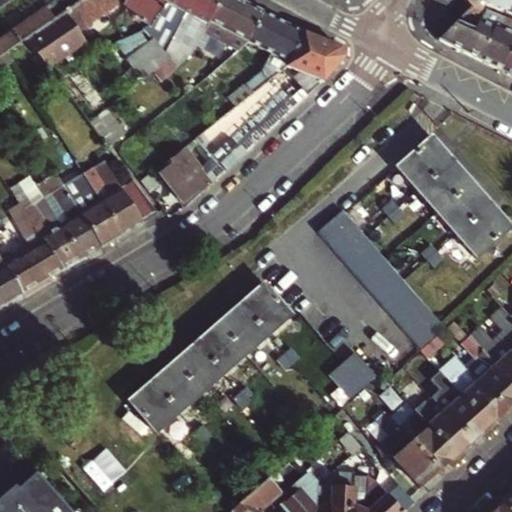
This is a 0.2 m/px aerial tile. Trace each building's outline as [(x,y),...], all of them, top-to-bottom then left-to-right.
[(83,0),(57,0),(45,9),(46,9),(12,32),(13,34),(0,43),(0,58),(24,42),(83,0)] [(132,30),(137,35),(150,29),(166,7),(169,0),(83,0),(24,42),(49,70),(83,46),(89,55),(105,48),(132,30)] [(204,30),(208,23),(220,0),(169,0),(166,7),(150,29),(137,35),(89,57),(101,72),(125,54),(150,40),(154,44),(127,60),(134,68),(117,81),(124,90),(140,78),(142,80),(169,60),(170,61),(177,68),(189,56),(191,53),(204,30)] [(255,8),(239,0),(220,0),(208,23),(239,39),(226,52),(231,58),(233,57),(249,44),(264,13),(255,8)] [(466,0),(475,8),(482,0),(466,0)] [(441,42),(480,61),(502,17),(487,10),(481,6),(477,11),(474,16),(480,20),(473,33),(457,25),(441,42)] [(271,16),(264,13),(249,44),(271,55),(262,72),(229,98),(236,107),(284,69),(287,67),(305,33),(271,16)] [(480,20),(474,16),(470,13),(457,25),(473,33),(480,20)] [(511,21),(502,17),(480,61),(503,73),(511,54),(511,21)] [(217,39),(204,30),(191,53),(204,60),(217,39)] [(341,49),(305,33),(287,67),(300,72),(209,156),(211,159),(200,169),(212,183),(273,127),(328,77),(345,58),(341,49)] [(511,54),(503,73),(511,76),(511,54)] [(198,65),(189,56),(177,68),(186,76),(198,65)] [(243,70),(233,57),(231,58),(207,77),(218,89),(243,70)] [(289,76),(284,69),(236,107),(222,119),(228,126),(276,88),(275,87),(289,76)] [(418,191),(452,161),(432,138),(398,168),(418,191)] [(187,206),(212,183),(200,169),(211,159),(209,156),(196,140),(158,170),(187,206)] [(437,212),(471,183),(452,161),(418,191),(437,212)] [(159,214),(134,181),(121,189),(104,162),(84,174),(123,236),(159,214)] [(65,186),(103,247),(107,245),(123,236),(84,174),(65,186)] [(159,184),(152,175),(142,183),(149,192),(159,184)] [(83,259),(103,247),(65,186),(60,179),(49,186),(53,193),(44,199),(83,259)] [(490,205),(471,183),(437,212),(456,235),(490,205)] [(64,271),(83,259),(44,199),(34,205),(24,190),(15,195),(21,205),(64,271)] [(392,202),(383,210),(389,217),(398,209),(392,202)] [(34,249),(7,265),(25,294),(35,288),(64,271),(21,205),(10,211),(34,249)] [(478,259),(511,229),(490,205),(456,235),(478,259)] [(404,215),(398,209),(389,217),(394,224),(404,215)] [(445,329),(409,288),(384,259),(365,238),(343,212),(319,232),(423,351),(430,344),(438,337),(445,329)] [(421,254),(427,261),(437,252),(431,246),(421,254)] [(443,259),(437,252),(427,261),(433,268),(443,259)] [(0,292),(7,305),(15,300),(25,294),(7,265),(0,253),(0,292)] [(263,286),(241,305),(268,336),(290,317),(263,286)] [(241,305),(218,325),(245,356),(268,336),(241,305)] [(454,321),(447,328),(463,347),(471,340),(454,321)] [(218,325),(196,344),(223,375),(245,356),(218,325)] [(465,367),(506,414),(506,413),(511,408),(511,385),(495,367),(471,340),(463,347),(474,359),(465,367)] [(223,375),(196,344),(173,364),(200,394),(223,375)] [(291,349),(284,355),(293,365),(299,359),(291,349)] [(511,351),(511,352),(495,367),(511,385),(511,351)] [(286,371),(293,365),(284,355),(277,361),(286,371)] [(359,355),(339,372),(361,397),(367,392),(380,381),(359,355)] [(200,394),(173,364),(152,382),(178,413),(200,394)] [(495,423),(506,414),(465,367),(455,376),(448,369),(442,374),(494,433),(499,428),(495,423)] [(333,377),(355,402),(361,397),(339,372),(333,377)] [(494,433),(442,374),(437,378),(445,386),(433,397),(445,410),(473,443),(484,433),(488,438),(494,433)] [(178,413),(152,382),(129,402),(155,433),(178,413)] [(247,388),(240,394),(248,403),(255,398),(247,388)] [(242,409),(248,403),(240,394),(233,399),(242,409)] [(473,443),(445,410),(433,421),(416,402),(410,407),(415,413),(424,422),(427,426),(460,463),(466,458),(461,453),(473,443)] [(424,422),(415,413),(411,417),(419,426),(424,422)] [(460,463),(427,426),(411,440),(439,473),(450,463),(454,468),(460,463)] [(201,427),(195,433),(203,442),(210,437),(201,427)] [(197,448),(203,442),(195,433),(188,438),(197,448)] [(359,448),(347,435),(340,441),(352,455),(359,448)] [(389,452),(422,489),(439,473),(411,440),(407,437),(389,452)] [(270,474),(248,494),(242,499),(230,510),(231,511),(261,511),(277,499),(279,502),(306,478),(303,475),(299,470),(291,476),(281,465),(270,474)] [(306,478),(279,502),(282,506),(287,511),(316,511),(315,510),(318,485),(306,472),(303,475),(306,478)] [(46,475),(40,480),(53,494),(58,489),(46,475)] [(68,511),(53,494),(40,480),(39,479),(21,494),(17,490),(0,504),(0,510),(1,511),(0,511),(68,511)] [(376,483),(369,487),(369,511),(402,511),(399,509),(376,483)] [(143,485),(118,505),(123,511),(158,511),(163,509),(143,485)] [(369,511),(369,487),(318,485),(315,510),(316,511),(369,511)] [(511,511),(511,496),(502,505),(508,511),(511,511)]
